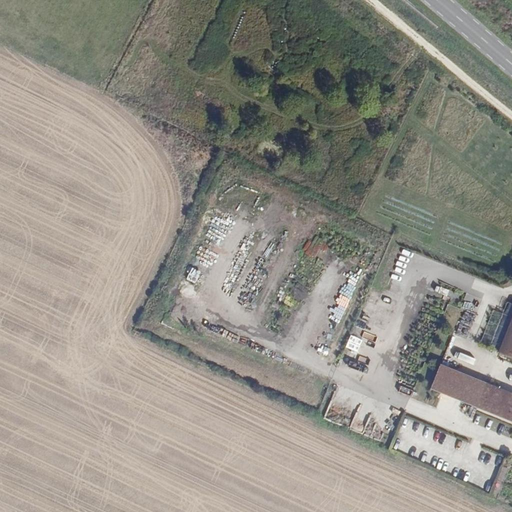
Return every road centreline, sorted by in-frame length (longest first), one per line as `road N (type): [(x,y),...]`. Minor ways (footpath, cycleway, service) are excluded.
road 1 (track): [(365,0),(511,120)]
road 2 (unknown): [(511,445),(374,383)]
